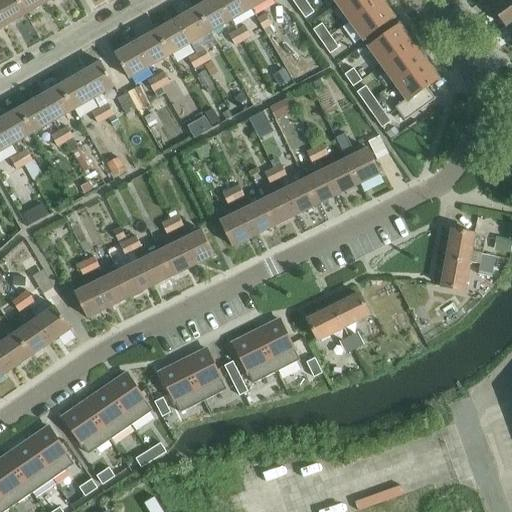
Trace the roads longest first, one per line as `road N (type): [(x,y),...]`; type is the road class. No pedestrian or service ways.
road 1 (residential): [(0,422),(114,345),(452,172),(473,135),(475,89),(418,0)]
road 2 (residential): [(0,86),(152,0)]
